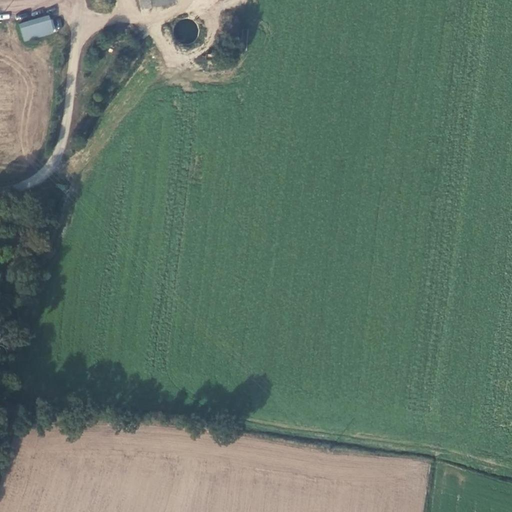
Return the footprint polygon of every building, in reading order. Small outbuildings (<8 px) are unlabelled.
[(139,0),(142,12),(178,5),(177,0),(139,0)] [(27,21),(28,24),(32,39),(53,33),(48,15),(27,21)] [(195,23),(181,22),(181,38),(194,38),(195,23)] [(28,24),(20,27),(24,41),(32,39),(28,24)] [(29,58),(37,57),(34,46),(55,40),(54,35),(25,43),(29,58)]
